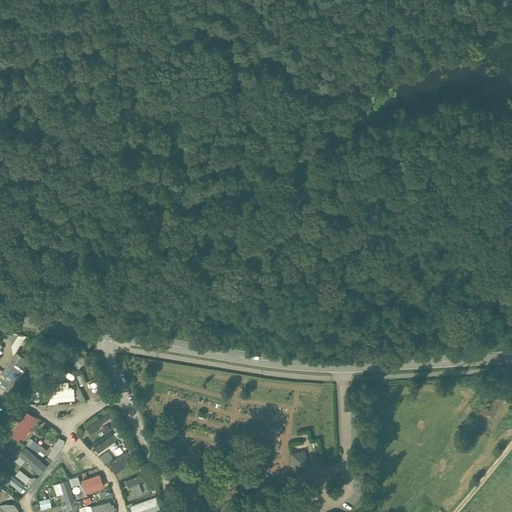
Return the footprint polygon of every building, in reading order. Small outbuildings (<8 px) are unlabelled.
[(14,353),(27,334),(19,332),(11,344),(13,353),(14,353)] [(76,359),(73,363),(78,368),(87,359),(78,350),(72,356),(76,359)] [(31,361),(17,351),(0,374),(0,384),(10,391),(31,361)] [(77,374),(80,384),(85,383),(82,372),(77,374)] [(47,394),(54,383),(44,377),(37,388),(47,394)] [(68,381),(60,381),(52,393),(48,403),(58,402),(58,400),(75,399),(74,387),(69,388),(68,381)] [(86,401),(80,387),(76,389),(80,402),(86,401)] [(60,402),(59,414),(71,415),(72,403),(60,402)] [(85,424),(91,433),(101,426),(99,424),(113,415),(109,408),(85,424)] [(37,416),(25,409),(10,433),(19,439),(21,436),(24,438),(37,416)] [(101,428),(104,433),(112,428),(109,423),(101,428)] [(107,460),(118,434),(106,429),(97,450),(101,451),(98,457),(107,460)] [(48,448),(30,436),(26,443),(40,452),(41,451),(45,453),(48,448)] [(65,439),(58,436),(47,455),(52,459),(62,446),(65,439)] [(11,459),(17,450),(6,444),(1,453),(11,459)] [(47,464),(25,445),(18,453),(19,454),(15,459),(21,464),(25,460),(40,473),(47,464)] [(116,472),(133,461),(127,450),(109,462),(116,472)] [(305,451),(290,454),(293,470),(308,467),(305,451)] [(29,476),(20,468),(15,475),(5,467),(0,473),(6,478),(5,479),(8,481),(9,480),(21,489),(26,483),(25,482),(29,476)] [(128,486),(133,485),(136,494),(151,489),(145,471),(125,478),(128,486)] [(100,473),(81,477),(84,491),(104,487),(100,473)] [(78,474),(69,478),(72,485),(81,482),(78,474)] [(67,503),(75,500),(67,478),(59,481),(67,503)] [(78,505),(92,501),(91,496),(77,500),(78,505)] [(39,499),(41,508),(52,506),(50,497),(39,499)] [(20,511),(21,511),(11,498),(0,506),(0,511),(20,511)] [(148,499),(129,503),(131,511),(150,507),(148,499)] [(91,505),(92,511),(106,511),(114,510),(112,500),(91,505)]
